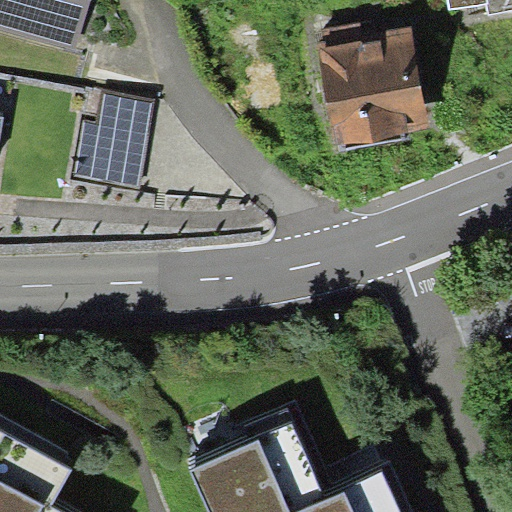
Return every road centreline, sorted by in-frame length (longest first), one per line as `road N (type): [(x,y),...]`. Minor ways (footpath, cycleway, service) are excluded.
road 1 (tertiary): [(372,256),(251,281),(0,286)]
road 2 (residential): [(372,256),(507,511)]
road 3 (tertiary): [(511,205),(372,256)]
